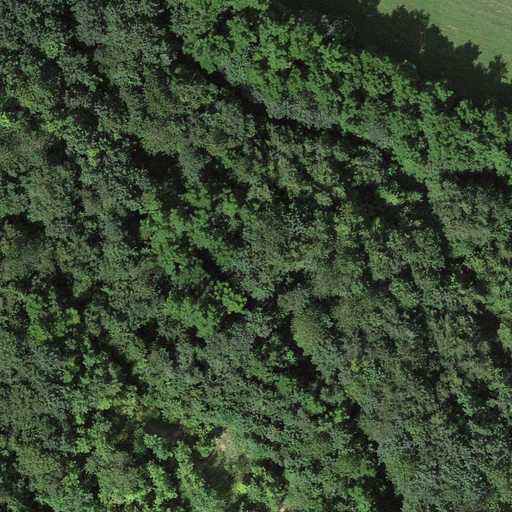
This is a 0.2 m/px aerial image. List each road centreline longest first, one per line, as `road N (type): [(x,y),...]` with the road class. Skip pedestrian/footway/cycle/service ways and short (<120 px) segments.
road 1 (track): [(390,511),(344,391),(295,334),(206,257),(84,59),(70,0)]
road 2 (track): [(142,0),(171,45),(234,97),(395,181),(511,258)]
